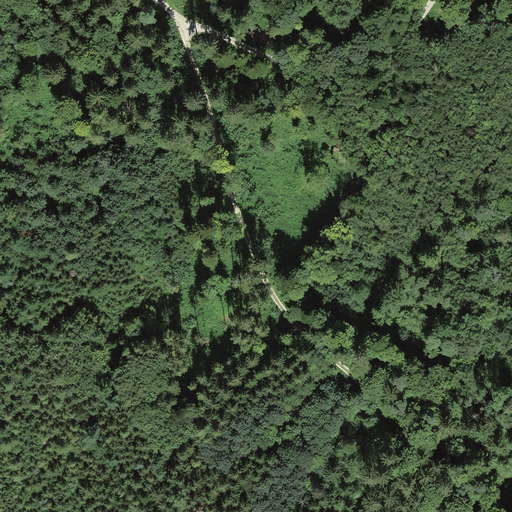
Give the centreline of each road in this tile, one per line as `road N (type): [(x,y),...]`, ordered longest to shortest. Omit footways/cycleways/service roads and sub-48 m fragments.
road 1 (track): [(327,353),(279,299),(254,246),(187,48),(187,26)]
road 2 (track): [(187,26),(282,64),(334,68),(389,43),(428,0)]
road 3 (track): [(487,511),(436,448),(327,353)]
road 4 (track): [(307,334),(248,323),(203,268)]
